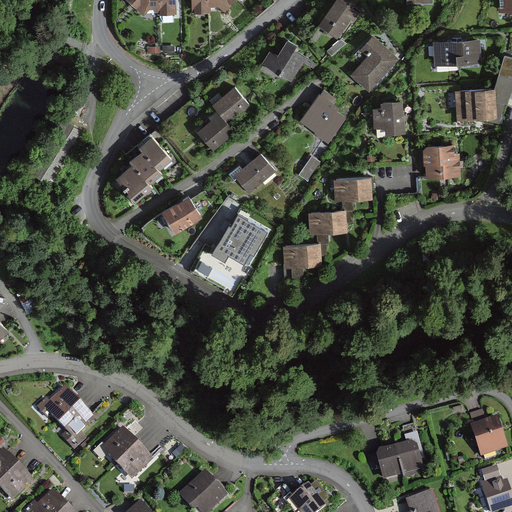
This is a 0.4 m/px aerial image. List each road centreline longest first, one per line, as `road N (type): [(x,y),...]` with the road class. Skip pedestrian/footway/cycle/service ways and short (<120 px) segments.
road 1 (residential): [(149,75),(93,175),(92,215),(105,235),(237,312),(289,311),(412,228),(451,214),(489,213)]
road 2 (residential): [(0,368),(65,362),(96,369),(141,389),(215,451),(284,464)]
road 3 (residential): [(284,464),(299,437),(464,391),(494,391),(511,405)]
road 4 (residential): [(149,75),(175,79),(212,64),(290,0)]
